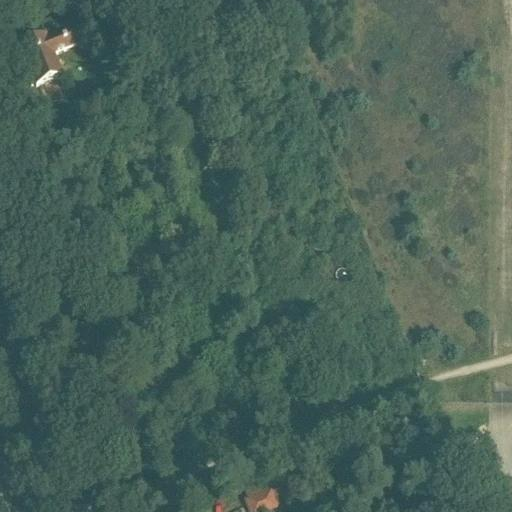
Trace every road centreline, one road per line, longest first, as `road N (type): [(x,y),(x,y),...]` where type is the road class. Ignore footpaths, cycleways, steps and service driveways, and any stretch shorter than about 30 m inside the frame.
road 1 (track): [(506,0),(498,361)]
road 2 (unclassified): [(52,511),(0,370)]
